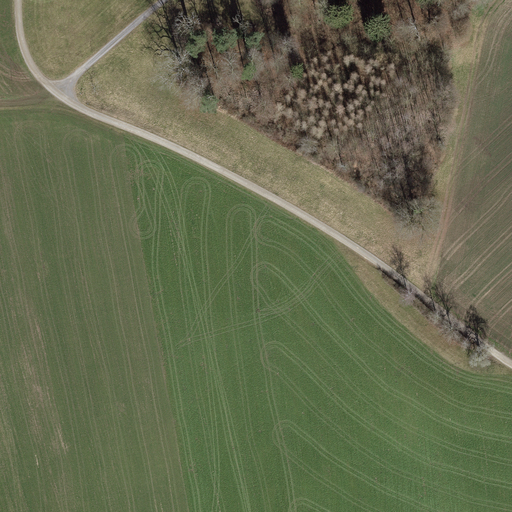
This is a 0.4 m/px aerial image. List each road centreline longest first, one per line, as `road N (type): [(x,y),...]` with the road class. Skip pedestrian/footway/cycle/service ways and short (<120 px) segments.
road 1 (track): [(19,0),(20,36),(36,75),(237,172),(359,245),(511,365)]
road 2 (track): [(0,99),(60,91),(163,0)]
